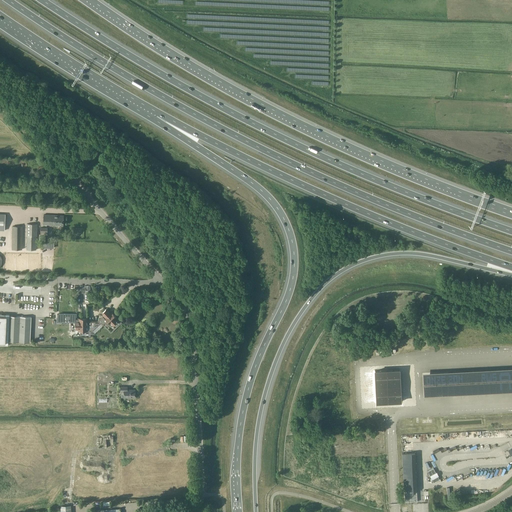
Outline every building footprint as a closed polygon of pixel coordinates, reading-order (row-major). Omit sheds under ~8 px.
[(63,226),(63,224),(64,224),(64,222),(63,221),(64,216),(44,215),(43,225),(63,226)] [(27,224),(27,250),(37,250),(37,236),(37,224),(27,224)] [(22,227),(13,227),(13,250),(22,250),(22,227)] [(89,327),(89,331),(93,331),(100,324),(101,323),(103,325),(105,323),(108,326),(110,324),(111,323),(113,325),(119,320),(112,313),(111,314),(106,309),(102,313),(104,315),(98,322),(94,322),(94,327),(89,327)] [(0,344),(8,345),(9,341),(31,342),(32,316),(10,316),(10,314),(0,313),(0,344)] [(57,314),(57,322),(76,322),(76,329),(76,337),(87,337),(87,331),(89,331),(89,327),(94,327),(94,322),(87,322),(87,319),(79,318),(76,318),(76,314),(57,314)] [(400,372),(375,373),(377,406),(402,404),(400,372)] [(447,372),(429,373),(430,395),(449,394),(447,372)] [(124,397),(135,397),(135,390),(127,390),(127,387),(121,387),(121,391),(124,391),(124,397)] [(415,453),(402,454),(403,475),(416,474),(415,453)] [(433,468),(428,471),(433,482),(439,479),(433,468)] [(404,491),(405,502),(417,502),(416,490),(404,491)]
